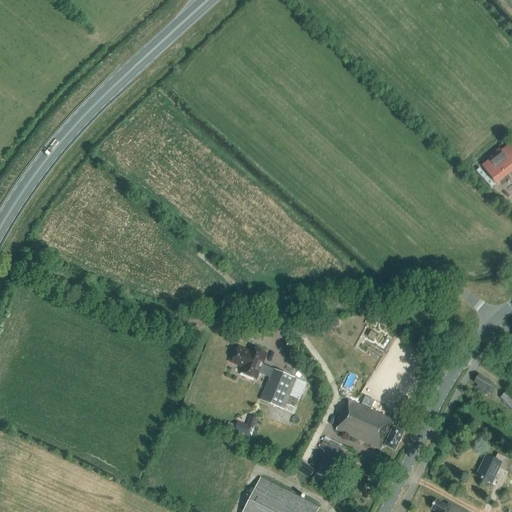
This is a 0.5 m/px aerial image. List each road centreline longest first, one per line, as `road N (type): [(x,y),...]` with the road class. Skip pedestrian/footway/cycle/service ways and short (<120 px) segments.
road 1 (unclassified): [(188,322),(435,291),(459,293),(501,316)]
road 2 (trunk): [(0,227),(85,114),(207,0)]
road 3 (tertiary): [(385,511),(455,368),(501,316)]
